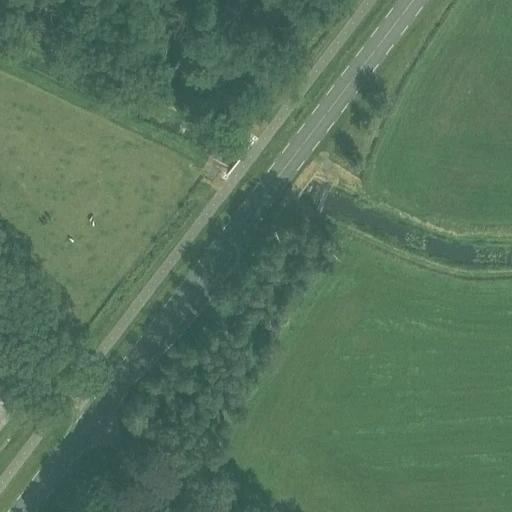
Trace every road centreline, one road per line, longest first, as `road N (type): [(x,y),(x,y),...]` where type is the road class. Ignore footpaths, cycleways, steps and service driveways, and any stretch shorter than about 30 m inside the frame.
road 1 (secondary): [(95,418),(416,0)]
road 2 (unclassified): [(211,511),(168,489),(95,418)]
road 3 (unclassified): [(95,418),(0,314)]
